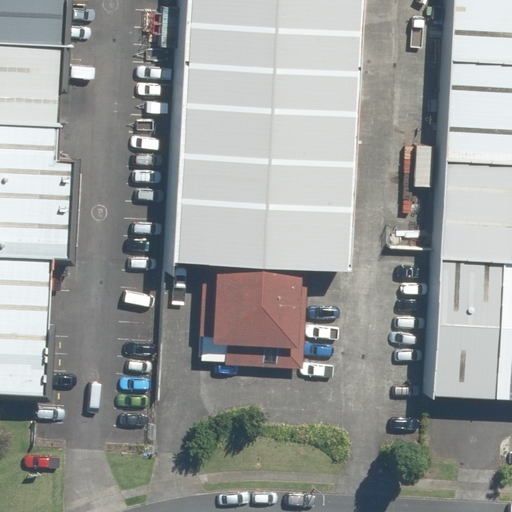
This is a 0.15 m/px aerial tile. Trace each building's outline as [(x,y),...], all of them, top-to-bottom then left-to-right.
[(0,0),(0,30),(54,33),(55,0),(0,0)] [(354,0),(176,0),(165,255),(202,257),(199,332),(287,336),(290,265),(343,267),(354,0)] [(511,0),(444,0),(442,54),(511,57),(511,0)] [(0,30),(0,111),(51,114),(54,33),(0,30)] [(511,57),(442,54),(436,155),(511,159),(511,57)] [(0,111),(0,246),(44,248),(59,249),(63,151),(50,151),(51,114),(0,111)] [(511,159),(436,155),(431,250),(499,254),(511,254),(511,159)] [(44,248),(0,246),(0,388),(38,390),(44,248)] [(499,254),(431,250),(423,386),(492,390),(499,254)] [(511,254),(499,254),(492,390),(511,391),(511,254)]
